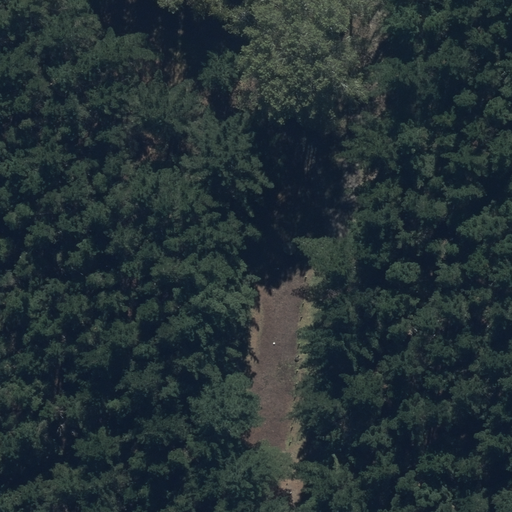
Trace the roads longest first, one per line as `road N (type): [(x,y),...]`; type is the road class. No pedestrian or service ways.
road 1 (track): [(308,511),(342,192),(382,0)]
road 2 (track): [(236,52),(342,192)]
road 3 (track): [(124,0),(236,52)]
